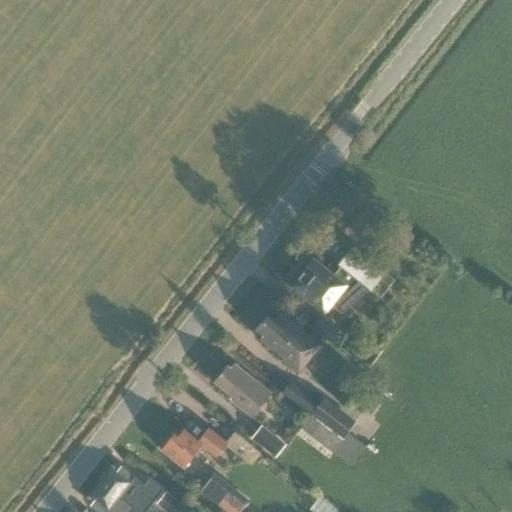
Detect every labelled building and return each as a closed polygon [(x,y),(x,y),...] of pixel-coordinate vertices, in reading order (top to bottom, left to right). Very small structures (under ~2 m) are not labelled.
[(324,314),(333,303),(341,309),(367,287),(370,289),(384,272),(353,247),(339,265),(341,266),(333,276),(313,259),(302,273),(291,287),(324,314)] [(307,335),(281,314),(275,320),(268,315),(256,330),(263,336),(260,340),(283,358),(281,361),(298,374),(326,338),(313,328),(307,335)] [(313,328),(326,338),(330,341),(339,331),(321,317),(313,328)] [(230,400),(252,417),(270,393),(234,364),(230,369),(227,367),(214,383),(232,397),(230,400)] [(320,403),(292,381),(283,393),(310,414),(301,427),(352,466),(366,447),(347,433),(356,422),(324,398),(320,403)] [(202,446),(217,457),(227,444),(208,429),(198,441),(183,430),(177,438),(174,435),(161,450),(184,468),(202,446)] [(256,441),(275,457),(285,444),(266,429),(256,441)] [(91,505),(99,511),(125,511),(145,487),(120,467),(117,471),(112,468),(89,498),(94,502),(91,505)] [(233,487),(218,506),(226,511),(240,511),(249,500),(233,487)] [(165,492),(156,504),(166,511),(180,511),(185,506),(166,491),(165,492)]
